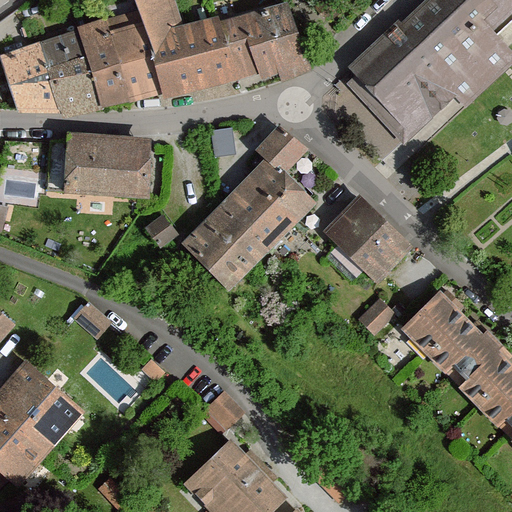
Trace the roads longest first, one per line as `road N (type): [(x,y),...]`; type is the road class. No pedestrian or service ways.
road 1 (residential): [(511,313),(371,187),(296,107)]
road 2 (residential): [(296,107),(254,105),(82,128),(0,125)]
road 3 (residential): [(296,107),(401,0)]
